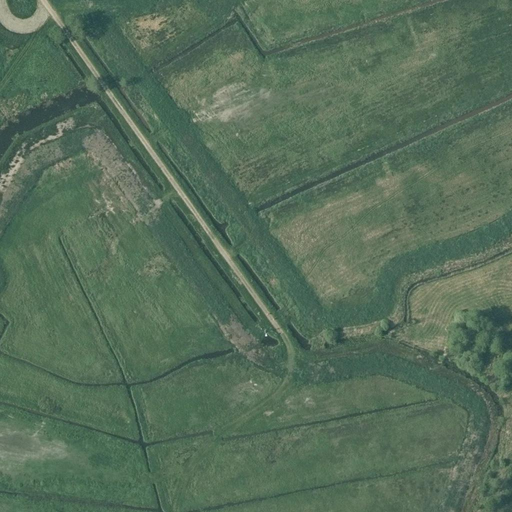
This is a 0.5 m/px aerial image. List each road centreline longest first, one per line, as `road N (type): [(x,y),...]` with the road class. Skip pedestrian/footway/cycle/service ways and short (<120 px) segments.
road 1 (track): [(286,344),(42,0)]
road 2 (track): [(286,344),(292,368),(285,388),(202,451),(174,511)]
